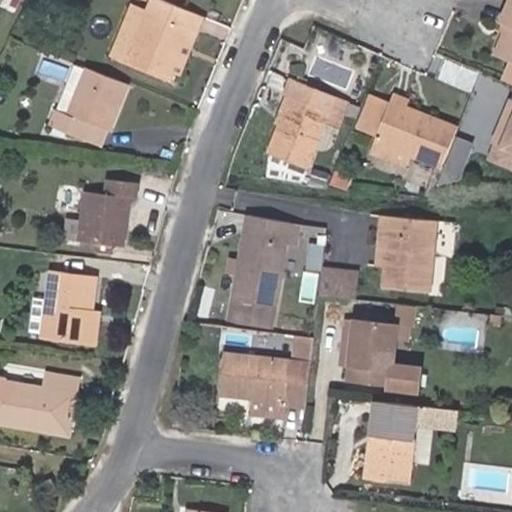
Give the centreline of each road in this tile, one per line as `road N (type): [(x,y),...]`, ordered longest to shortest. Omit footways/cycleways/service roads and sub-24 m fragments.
road 1 (residential): [(283,0),(202,185),(138,448)]
road 2 (residential): [(281,470),(138,448)]
